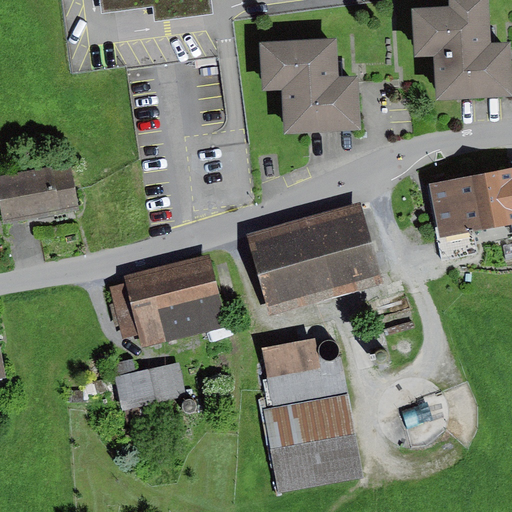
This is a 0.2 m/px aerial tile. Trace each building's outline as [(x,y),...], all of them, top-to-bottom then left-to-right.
[(98,0),(101,15),(152,8),(154,23),(213,16),(211,3),(213,0),(98,0)] [(449,12),(415,13),(417,60),(438,59),(440,103),(511,100),(511,72),(511,51),(511,47),(492,47),(491,2),(448,4),(449,12)] [(337,44),(262,47),(264,95),(280,94),(282,139),(360,135),(358,80),(338,81),(337,44)] [(72,166),(0,179),(0,211),(3,227),(61,217),(60,213),(80,209),(72,166)] [(511,166),(485,172),(495,227),(511,223),(511,166)] [(485,172),(429,182),(439,237),(495,227),(485,172)] [(362,206),(249,238),(271,316),(384,284),(362,206)] [(215,266),(121,285),(133,343),(227,324),(215,266)] [(339,341),(261,355),(285,490),(363,477),(339,341)] [(378,363),(381,364),(383,364),(386,363),(388,361),(389,359),(389,357),(389,355),(388,352),(386,351),(384,350),(382,349),(380,350),(378,351),(376,352),(375,354),(375,357),(375,359),(376,361),(378,363)] [(134,359),(111,364),(122,412),(186,398),(179,365),(138,374),(134,359)]
